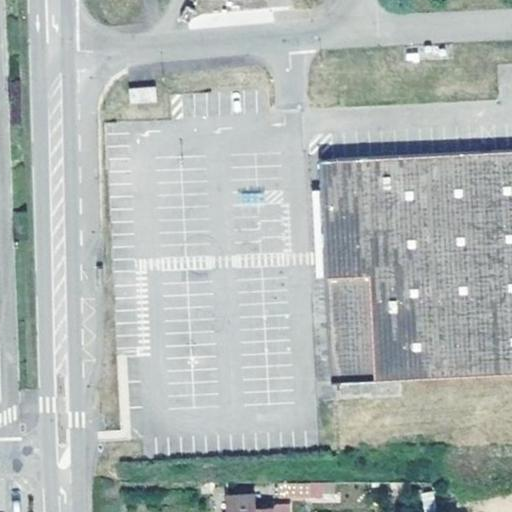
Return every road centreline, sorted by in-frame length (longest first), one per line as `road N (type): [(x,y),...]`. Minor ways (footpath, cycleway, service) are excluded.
road 1 (unknown): [(307,130),(330,391),(313,429),(292,444),(252,421),(242,396),(234,189),(262,141)]
road 2 (secondary): [(69,511),(55,49)]
road 3 (unclassified): [(55,49),(310,37),(351,0)]
road 4 (residential): [(0,233),(8,457)]
road 5 (unknown): [(511,128),(307,130)]
